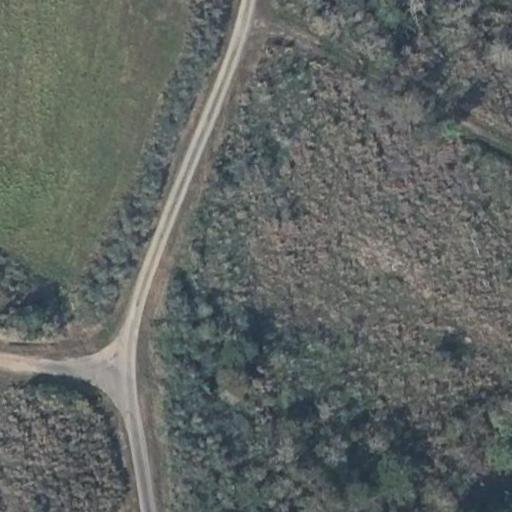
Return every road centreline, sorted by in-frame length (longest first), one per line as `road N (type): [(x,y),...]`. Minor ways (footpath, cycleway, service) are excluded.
road 1 (unclassified): [(159,511),(134,382),(146,302),(252,0)]
road 2 (track): [(249,19),(511,144)]
road 3 (track): [(134,382),(0,367)]
